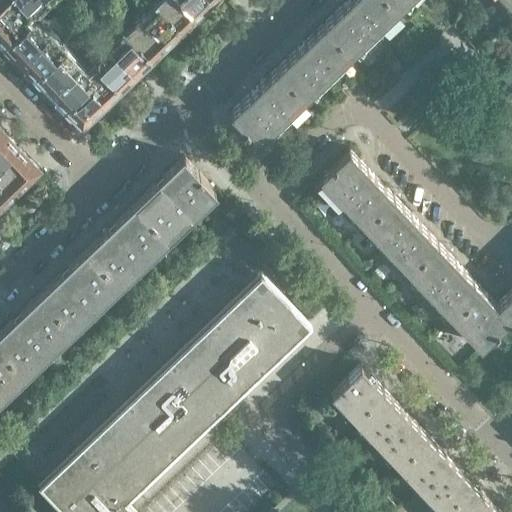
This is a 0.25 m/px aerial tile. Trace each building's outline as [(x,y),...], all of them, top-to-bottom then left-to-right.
[(22,12),(28,7),(29,6),(23,0),(0,0),(0,39),(0,40),(2,42),(27,17),(22,12)] [(105,5),(99,0),(96,0),(92,4),(99,11),(105,5)] [(181,30),(181,28),(182,26),(157,0),(156,0),(148,8),(145,5),(133,17),(136,20),(127,28),(127,29),(153,56),(161,49),(161,47),(174,34),(176,34),(181,30)] [(211,0),(157,0),(182,26),(184,25),(186,25),(191,20),(191,18),(204,5),(206,6),(211,1),(211,0)] [(351,50),(397,6),(391,0),(345,0),(323,21),(351,50)] [(83,20),(80,16),(76,13),(70,19),(77,25),(83,20)] [(32,73),(62,45),(42,24),(37,25),(31,18),(28,18),(27,17),(2,42),(3,43),(3,46),(8,51),(10,51),(24,64),(23,67),(28,72),(31,72),(32,73)] [(89,26),(83,20),(77,25),(83,32),(89,26)] [(304,95),(351,50),(323,21),(277,66),(304,95)] [(122,86),(153,56),(127,29),(127,28),(125,26),(95,55),(95,59),(96,59),(122,86)] [(63,105),(96,73),(89,65),(82,66),(62,45),(32,73),(34,75),(34,77),(38,82),(41,82),(54,96),(54,99),(59,104),(61,103),(63,105)] [(85,121),(122,86),(96,59),(95,59),(89,65),(96,73),(63,105),(64,106),(64,109),(69,114),(72,114),(79,121),(85,121)] [(258,139),(304,95),(277,66),(230,110),(258,139)] [(0,157),(16,142),(0,125),(0,157)] [(0,177),(12,191),(38,166),(16,142),(0,157),(0,177)] [(393,194),(349,147),(320,174),(364,221),(393,194)] [(166,233),(215,187),(214,186),(213,186),(184,155),(185,155),(184,154),(135,200),(166,233)] [(0,202),(12,191),(0,177),(0,202)] [(437,240),(393,194),(364,221),(409,268),(437,240)] [(119,278),(166,233),(135,200),(88,246),(119,278)] [(482,287),(437,240),(409,268),(453,314),(482,287)] [(71,323),(119,278),(88,246),(40,291),(71,323)] [(140,511),(125,495),(305,324),(304,323),(309,319),(262,270),(257,274),(256,273),(39,480),(69,511),(140,511)] [(510,315),(497,302),(482,287),(453,314),(480,343),(510,315)] [(511,287),(497,302),(510,315),(511,318),(511,287)] [(0,343),(24,368),(71,323),(40,291),(0,329),(0,343)] [(0,391),(24,368),(0,343),(0,391)] [(353,413),(382,386),(360,362),(331,389),(353,413)] [(426,432),(382,386),(353,413),(397,460),(426,432)] [(420,483),(448,455),(426,432),(397,460),(420,483)] [(481,511),(492,502),(479,488),(467,475),(448,455),(420,483),(439,503),(447,511),(481,511)] [(502,511),(492,502),(481,511),(502,511)]
